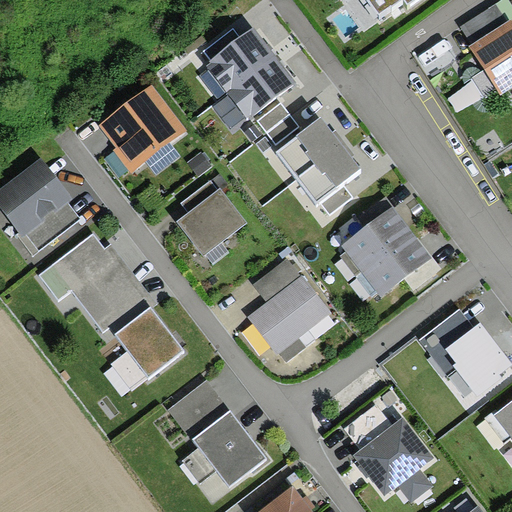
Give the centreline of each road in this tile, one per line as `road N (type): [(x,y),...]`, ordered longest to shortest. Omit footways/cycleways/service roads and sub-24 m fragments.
road 1 (residential): [(508,251),(383,69),(484,0)]
road 2 (residential): [(72,154),(275,422)]
road 3 (residential): [(508,251),(275,422)]
